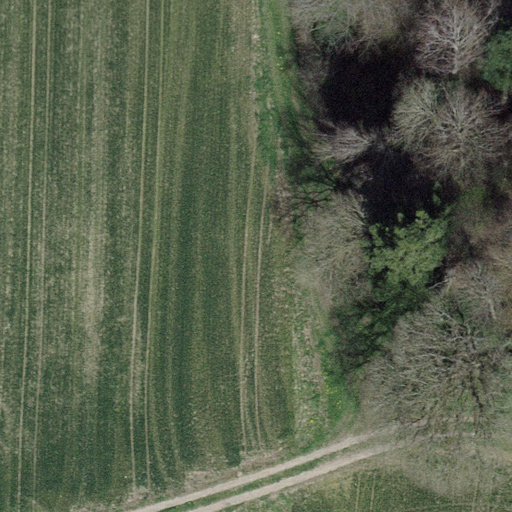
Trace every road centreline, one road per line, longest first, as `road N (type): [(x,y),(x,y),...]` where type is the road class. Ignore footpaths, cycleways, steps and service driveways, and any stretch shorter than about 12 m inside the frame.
road 1 (track): [(485,421),(312,192),(276,0)]
road 2 (track): [(169,511),(432,427),(485,421),(511,428)]
road 3 (track): [(312,192),(498,198),(511,208)]
